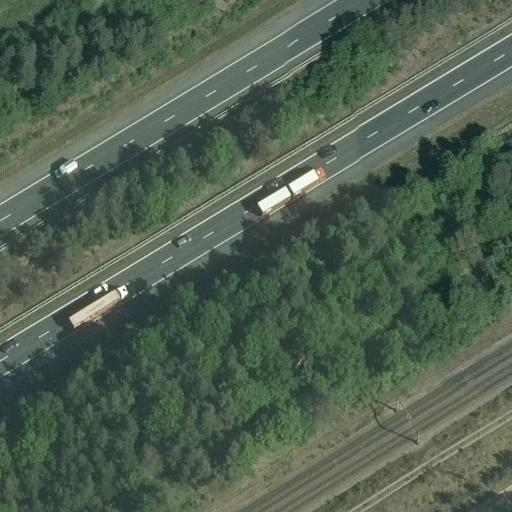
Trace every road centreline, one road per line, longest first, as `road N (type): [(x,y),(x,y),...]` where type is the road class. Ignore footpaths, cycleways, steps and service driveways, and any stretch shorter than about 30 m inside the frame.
road 1 (motorway): [(0,364),(511,54)]
road 2 (motorway): [(362,0),(0,218)]
road 3 (track): [(354,511),(511,413)]
